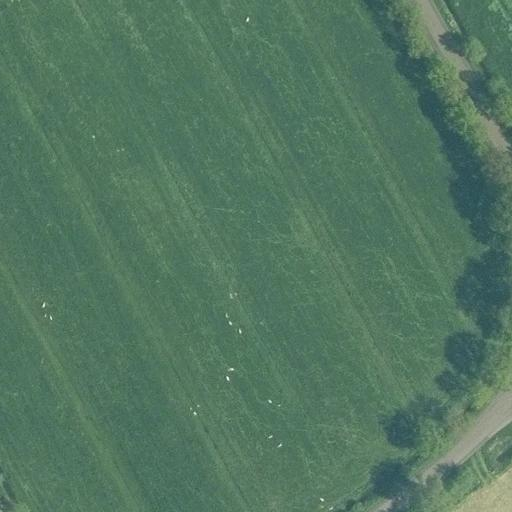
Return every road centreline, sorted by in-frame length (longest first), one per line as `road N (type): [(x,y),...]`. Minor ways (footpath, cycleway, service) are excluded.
road 1 (secondary): [(511,161),(416,0)]
road 2 (secondary): [(388,511),(467,447),(511,395)]
